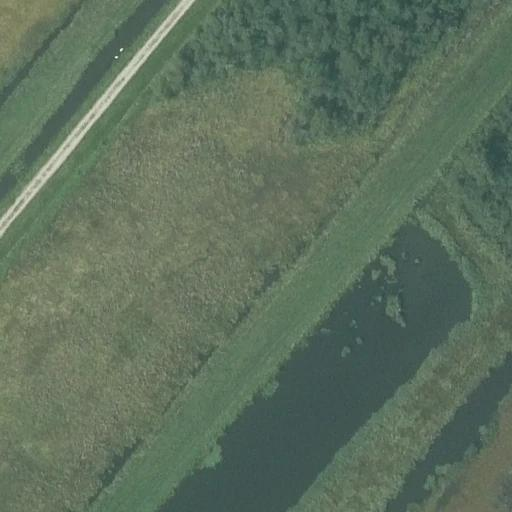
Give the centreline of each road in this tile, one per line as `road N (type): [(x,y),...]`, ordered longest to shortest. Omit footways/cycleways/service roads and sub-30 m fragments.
road 1 (track): [(511,44),(135,511)]
road 2 (track): [(193,0),(0,228)]
